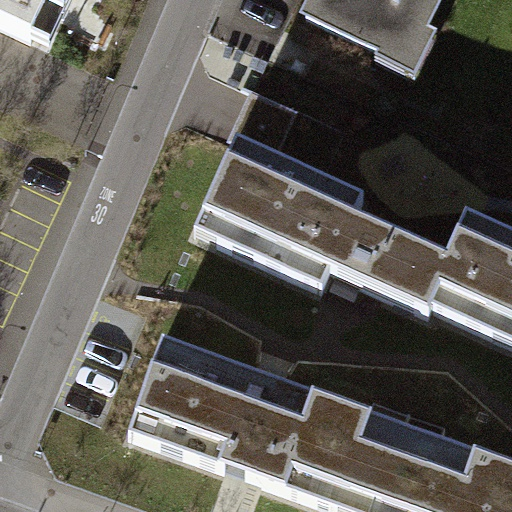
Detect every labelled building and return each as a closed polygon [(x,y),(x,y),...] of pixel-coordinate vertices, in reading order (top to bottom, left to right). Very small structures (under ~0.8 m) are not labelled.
[(0,0),(0,34),(22,44),(42,0),(0,0)] [(442,0),(316,0),(307,21),(408,70),(442,0)] [(433,314),(511,349),(511,240),(468,220),(448,264),(357,223),(366,205),(237,146),(195,238),(324,297),(333,277),(430,321),(433,314)] [(129,439),(328,511),(378,511),(408,433),(164,344),(129,439)] [(378,511),(511,511),(511,471),(408,433),(378,511)]
